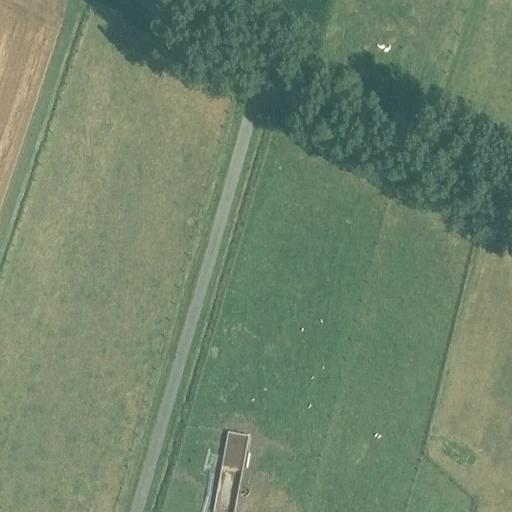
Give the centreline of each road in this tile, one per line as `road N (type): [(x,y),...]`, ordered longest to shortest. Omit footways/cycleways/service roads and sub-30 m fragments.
road 1 (unclassified): [(136,511),(265,76)]
road 2 (unclassified): [(511,226),(265,76)]
road 3 (unclassified): [(265,76),(140,0)]
